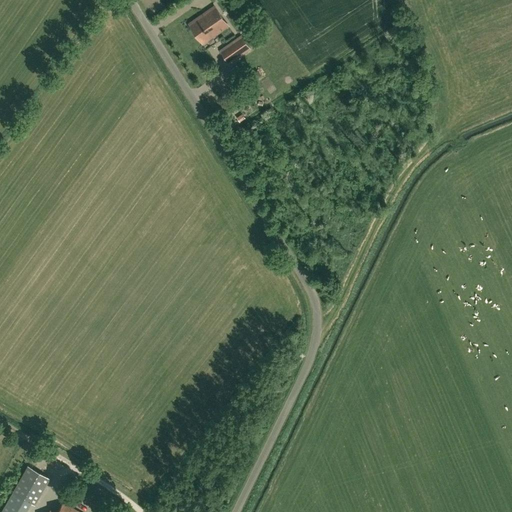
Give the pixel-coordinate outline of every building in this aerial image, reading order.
[(203,43),(228,26),(215,6),(189,23),(203,43)] [(251,47),(241,34),(220,49),(230,62),(251,47)] [(201,68),(192,76),(202,87),(211,80),(201,68)] [(239,95),(251,87),(238,69),(226,78),(239,95)] [(0,511),(24,511),(30,502),(34,504),(49,477),(28,465),(0,511)] [(53,511),(50,510),(48,511),(79,511),(62,502),(56,511),(53,511)]
